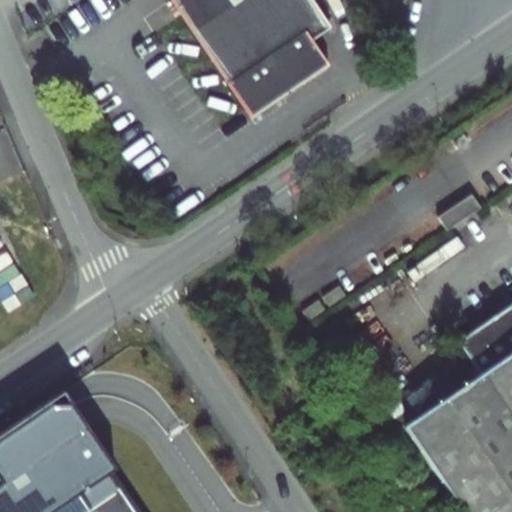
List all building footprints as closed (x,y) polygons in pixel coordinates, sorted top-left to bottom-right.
[(171,0),(246,108),(305,68),(310,76),(328,64),(311,39),(305,31),(324,18),(312,0),(171,0)] [(330,25),(324,18),(305,31),(311,39),(330,25)] [(470,195),(437,217),(446,231),(479,209),(470,195)] [(324,311),(317,300),(300,311),(307,321),(324,311)] [(511,511),(511,306),(459,342),(482,376),(405,428),(461,511),(511,511)] [(129,511),(66,418),(0,462),(0,511),(129,511)] [(195,511),(154,444),(128,460),(159,511),(195,511)]
